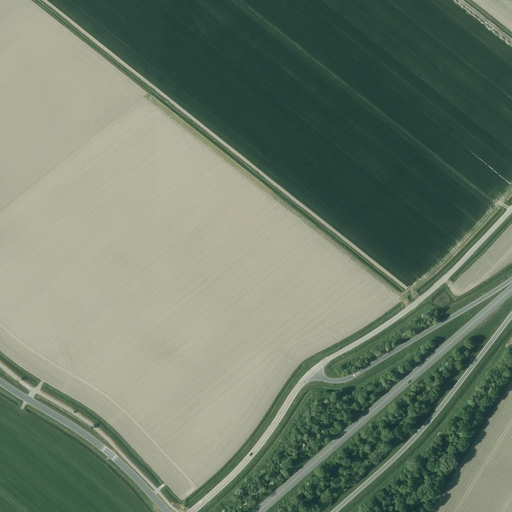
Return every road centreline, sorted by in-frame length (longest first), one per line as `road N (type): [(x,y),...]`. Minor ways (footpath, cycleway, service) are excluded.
road 1 (trunk): [(258,511),(511,289)]
road 2 (trunk): [(333,511),(423,428),(511,314)]
road 3 (unclassified): [(312,370),(411,308),(511,211)]
road 4 (trunk): [(511,278),(352,376),(334,380),(312,370)]
road 5 (secondary): [(166,511),(103,448),(0,381)]
road 6 (secondary): [(191,511),(242,465),(312,370)]
